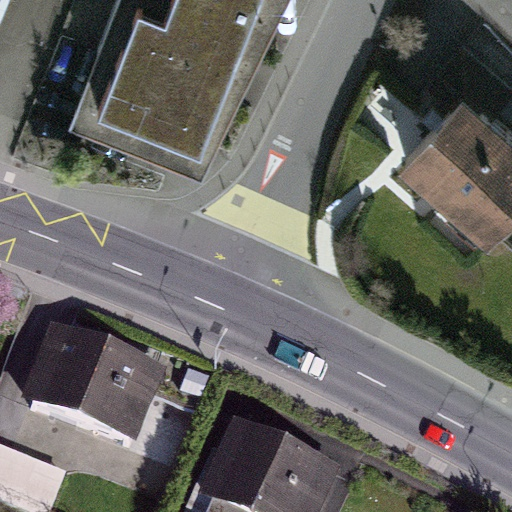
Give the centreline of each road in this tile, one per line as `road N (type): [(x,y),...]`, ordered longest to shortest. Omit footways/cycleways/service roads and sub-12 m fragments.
road 1 (residential): [(366,0),(221,306)]
road 2 (tertiary): [(511,456),(221,306)]
road 3 (tertiary): [(221,306),(0,221)]
